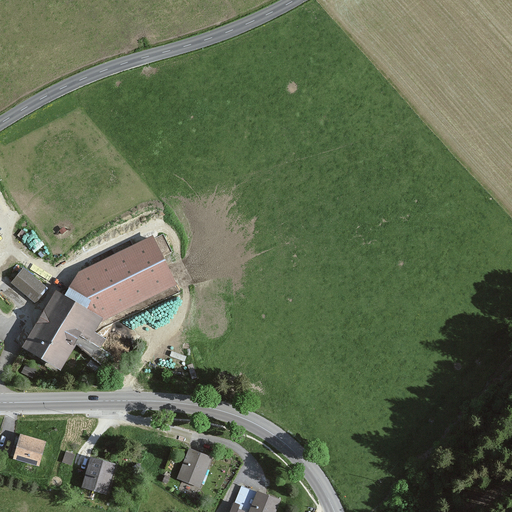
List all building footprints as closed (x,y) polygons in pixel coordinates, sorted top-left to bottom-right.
[(76,274),(62,298),(100,321),(171,288),(152,237),(76,274)] [(23,266),(8,284),(38,308),(53,291),(23,266)] [(38,308),(16,348),(66,378),(100,321),(62,298),(53,291),(38,308)] [(46,440),(22,433),(14,458),(39,465),(46,440)] [(214,462),(189,449),(175,475),(200,488),(214,462)] [(116,464),(91,457),(82,488),(106,495),(116,464)] [(245,511),(255,496),(240,488),(226,511),(245,511)] [(275,511),(279,506),(256,493),(255,496),(245,511),(275,511)]
